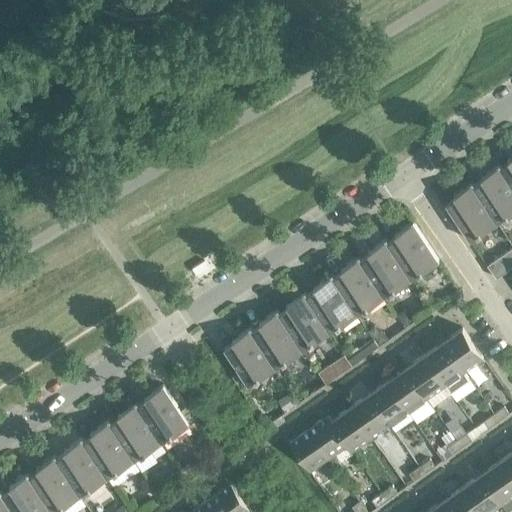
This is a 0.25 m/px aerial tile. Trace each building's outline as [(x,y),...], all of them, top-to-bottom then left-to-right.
[(511,155),(498,165),(511,186),(511,155)] [(511,211),(511,186),(498,165),(471,183),(496,222),(511,211)] [(496,222),(471,183),(443,201),(469,240),(496,222)] [(438,260),(413,221),(386,238),(411,278),(438,260)] [(411,278),(386,238),(358,256),(384,296),(411,278)] [(511,246),(511,247),(487,265),(496,277),(511,265),(511,246)] [(384,296),(358,256),(331,274),(357,313),(384,296)] [(207,266),(204,261),(192,268),(196,273),(207,266)] [(357,313),(331,274),(304,292),(329,331),(357,313)] [(329,331),(304,292),(276,310),(302,349),(329,331)] [(302,349),(276,310),(249,328),(275,367),(302,349)] [(408,310),(397,317),(405,328),(415,321),(408,310)] [(375,326),(367,331),(372,338),(379,347),(389,339),(381,328),(378,330),(375,326)] [(485,360),(462,327),(443,341),(463,370),(479,359),(482,363),(485,360)] [(275,367),(249,328),(222,346),(247,385),(275,367)] [(372,338),(346,357),(352,365),(379,347),(372,338)] [(463,370),(443,341),(424,354),(447,387),(451,385),(448,381),(463,370)] [(447,387),(424,354),(405,367),(426,397),(441,386),(444,390),(447,387)] [(318,372),(326,383),(338,374),(331,363),(318,372)] [(426,397),(405,367),(387,380),(410,413),(413,411),(411,407),(426,397)] [(410,413),(387,380),(368,394),(389,423),(404,412),(406,416),(410,413)] [(189,423),(163,384),(136,402),(161,441),(189,423)] [(291,391),(277,400),(285,413),(299,403),(291,391)] [(389,423),(368,394),(349,407),(373,440),(376,437),(374,434),(389,423)] [(161,441),(136,402),(108,420),(134,459),(161,441)] [(503,406),(493,413),(498,420),(508,413),(503,406)] [(373,440),(349,407),(331,420),(348,444),(351,449),(366,439),(369,442),(373,440)] [(498,420),(493,413),(483,420),(488,427),(498,420)] [(327,415),(309,428),(332,461),(335,458),(333,455),(348,444),(331,420),(327,415)] [(134,459),(108,420),(81,438),(107,477),(134,459)] [(332,461),(309,428),(289,442),(310,471),(312,469),(317,476),(327,469),(322,462),(326,460),(328,463),(332,461)] [(466,432),(456,439),(461,446),(471,439),(466,432)] [(107,477),(81,438),(54,455),(79,495),(107,477)] [(461,446),(456,439),(446,446),(451,454),(461,446)] [(511,451),(499,460),(511,479),(511,451)] [(52,511),(79,495),(54,455),(27,473),(51,511),(52,511)] [(429,458),(419,465),(424,473),(434,466),(429,458)] [(191,460),(179,469),(188,481),(200,472),(191,460)] [(511,479),(499,460),(480,474),(501,503),(511,495),(511,479)] [(424,473),(419,465),(409,473),(414,480),(424,473)] [(179,469),(167,477),(176,489),(188,481),(179,469)] [(51,511),(27,473),(0,490),(0,492),(13,511),(51,511)] [(487,511),(501,503),(480,474),(462,487),(479,511),(487,511)] [(251,511),(231,483),(211,496),(222,511),(251,511)] [(392,485),(381,492),(386,499),(397,492),(392,485)] [(479,511),(462,487),(443,500),(451,511),(479,511)] [(0,511),(13,511),(0,492),(0,511)] [(386,499),(381,492),(371,499),(376,506),(386,499)] [(222,511),(211,496),(193,509),(194,511),(222,511)] [(451,511),(443,500),(425,511),(451,511)]
